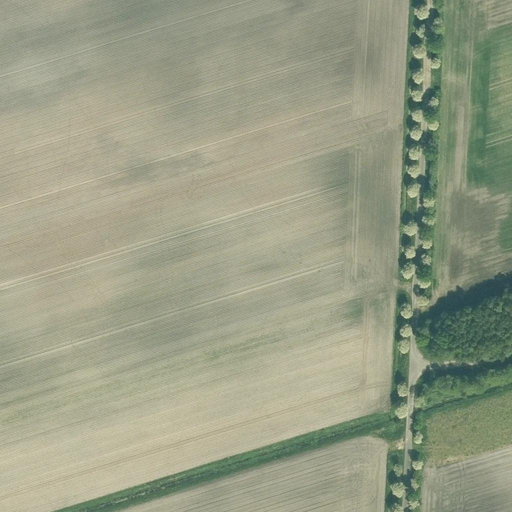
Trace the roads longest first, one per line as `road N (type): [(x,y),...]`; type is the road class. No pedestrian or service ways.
road 1 (unclassified): [(431,0),(413,363)]
road 2 (unclassified): [(413,363),(405,511)]
